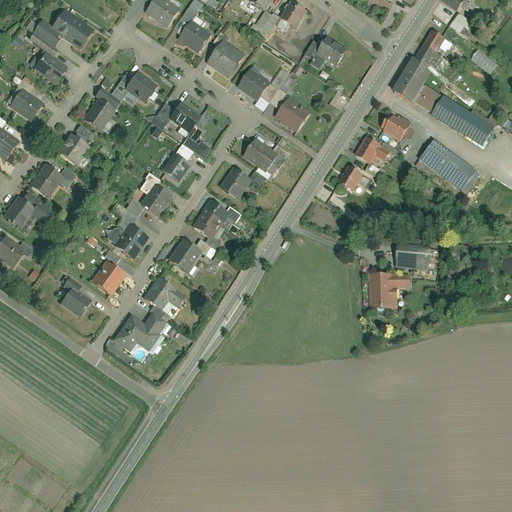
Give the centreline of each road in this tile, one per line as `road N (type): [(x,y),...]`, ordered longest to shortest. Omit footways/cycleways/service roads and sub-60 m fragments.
road 1 (residential): [(88,357),(227,146),(236,118),(142,46),(118,39),(0,200)]
road 2 (tertiary): [(394,52),(261,262)]
road 3 (tertiary): [(178,387),(234,317),(261,262)]
road 4 (tertiary): [(261,262),(178,387)]
road 5 (tertiary): [(101,511),(163,409)]
